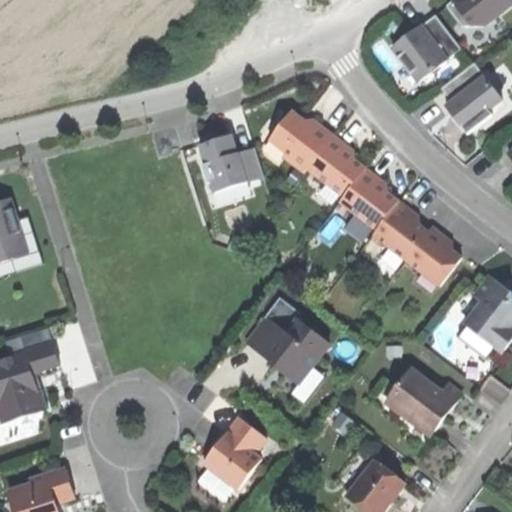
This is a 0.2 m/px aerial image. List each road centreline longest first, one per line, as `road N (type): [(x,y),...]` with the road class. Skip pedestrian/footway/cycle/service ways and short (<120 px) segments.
road 1 (residential): [(332,39),(180,97),(0,142)]
road 2 (residential): [(332,39),(354,81),(417,152),(511,229)]
